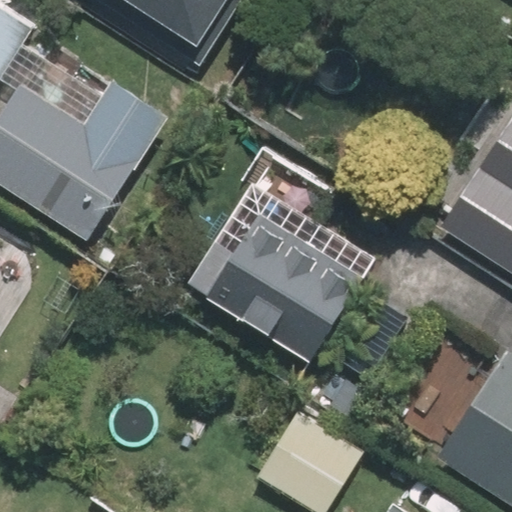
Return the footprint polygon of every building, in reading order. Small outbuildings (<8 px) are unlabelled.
[(92,84),(20,44),(35,17),(3,0),(0,0),(0,80),(3,75),(19,84),(0,117),(0,181),(99,236),(169,109),(100,70),(92,84)] [(101,0),(130,17),(140,0),(101,0)] [(511,153),(508,150),(480,194),(511,213),(511,153)] [(265,212),(240,252),(220,239),(190,287),(238,317),(313,364),(368,277),(265,212)] [(425,319),(377,290),(332,364),(380,393),(425,319)] [(511,348),(504,343),(435,452),(511,501),(511,348)] [(327,511),(367,448),(297,405),(253,475),(311,511),(327,511)] [(425,511),(397,494),(385,511),(425,511)]
